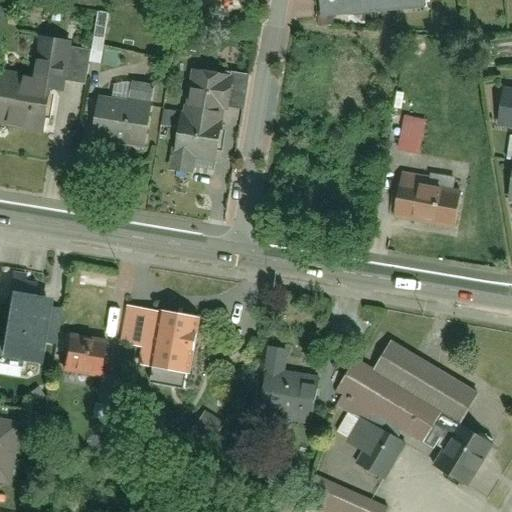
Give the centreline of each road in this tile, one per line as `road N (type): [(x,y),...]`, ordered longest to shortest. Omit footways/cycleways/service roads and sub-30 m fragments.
road 1 (tertiary): [(511,306),(247,261)]
road 2 (residential): [(282,0),(247,261)]
road 3 (tertiary): [(247,261),(0,218)]
